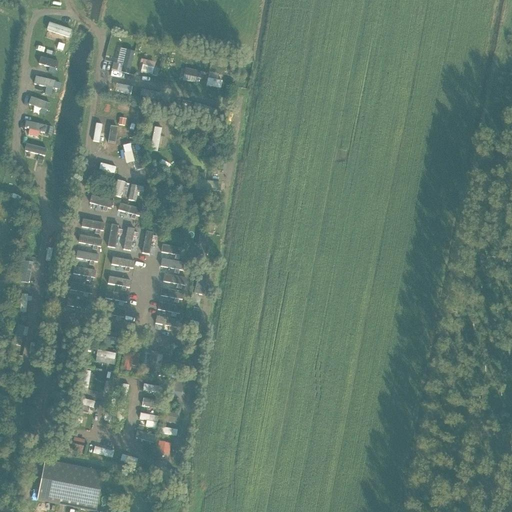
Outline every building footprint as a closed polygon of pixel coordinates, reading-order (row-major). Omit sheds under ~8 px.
[(70,37),(72,29),(48,23),(46,31),(70,37)] [(129,75),(134,52),(126,50),(121,73),(129,75)] [(118,72),(120,65),(113,63),(111,70),(118,72)] [(197,84),(199,72),(185,69),(183,81),(197,84)] [(208,73),(206,87),(221,88),(222,80),(217,80),(218,74),(208,73)] [(137,171),(145,169),(139,146),(131,148),(137,171)] [(115,174),(116,167),(100,163),(99,170),(115,174)] [(104,229),(105,222),(85,217),(83,223),(104,229)] [(208,246),(205,245),(207,237),(199,236),(194,260),(204,262),(208,246)] [(97,249),(99,242),(80,239),(79,246),(97,249)] [(121,263),(123,257),(116,255),(114,262),(121,263)] [(127,295),(129,289),(110,285),(109,291),(127,295)] [(106,315),(124,317),(125,310),(107,308),(106,315)] [(121,339),(102,336),(101,343),(120,346),(121,339)] [(114,360),(116,354),(96,349),(94,355),(114,360)] [(137,367),(139,355),(126,353),(123,370),(130,371),(131,366),(137,367)] [(183,377),(185,364),(172,362),(170,374),(183,377)] [(182,398),(183,388),(173,387),(171,397),(182,398)] [(177,424),(178,414),(168,412),(166,423),(177,424)] [(81,455),(85,440),(74,438),(71,453),(81,455)] [(170,455),(171,443),(158,441),(157,453),(170,455)] [(91,511),(96,511),(104,472),(44,460),(36,501),(91,511)]
